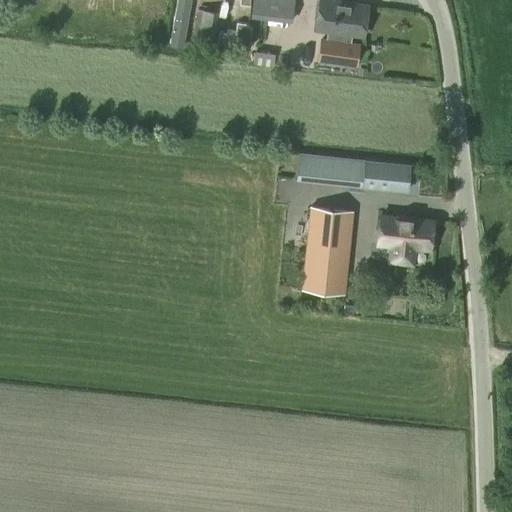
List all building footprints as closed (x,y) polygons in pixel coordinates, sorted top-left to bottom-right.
[(165,0),(163,12),(171,13),(172,0),(165,0)] [(183,44),(190,0),(177,0),(170,42),(183,44)] [(290,19),(291,0),(251,0),(249,15),(290,19)] [(323,3),(318,32),(329,34),(328,41),(319,39),(316,60),(355,66),(358,45),(350,44),(351,37),(362,38),(366,10),(323,3)] [(197,9),(190,40),(212,45),(217,13),(197,9)] [(271,65),(272,53),(253,50),(252,62),(271,65)] [(296,153),(294,181),(357,188),(360,159),(296,153)] [(363,160),(360,188),(407,192),(409,164),(363,160)] [(286,204),(284,227),(306,229),(300,290),(343,294),(353,211),(286,204)] [(381,215),(379,230),(388,231),(387,245),(390,246),(389,262),(413,264),(415,248),(429,250),(433,220),(381,215)]
